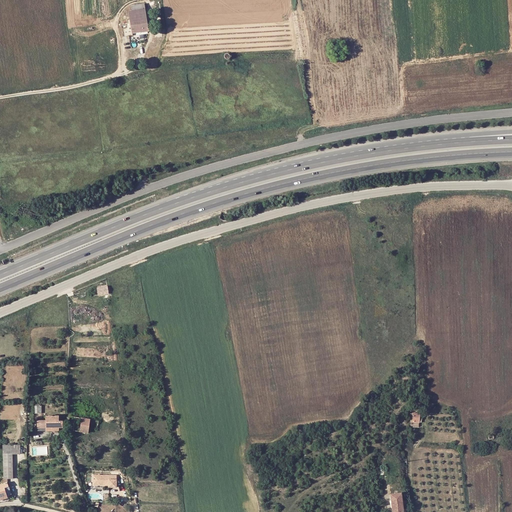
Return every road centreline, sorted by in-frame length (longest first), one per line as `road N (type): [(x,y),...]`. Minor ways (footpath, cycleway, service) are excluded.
road 1 (tertiary): [(511,111),(392,125),(251,155),(0,250)]
road 2 (tertiary): [(511,186),(404,188),(302,206),(176,242),(0,312)]
road 3 (trunk): [(0,288),(263,188),(471,153)]
road 4 (trunk): [(280,169),(0,275)]
road 5 (trunk): [(511,131),(383,145),(280,169)]
road 6 (trunk): [(511,138),(280,169)]
road 7 (track): [(286,511),(304,491),(367,457),(400,405),(412,401),(419,410)]
road 8 (track): [(150,39),(126,74),(0,98)]
